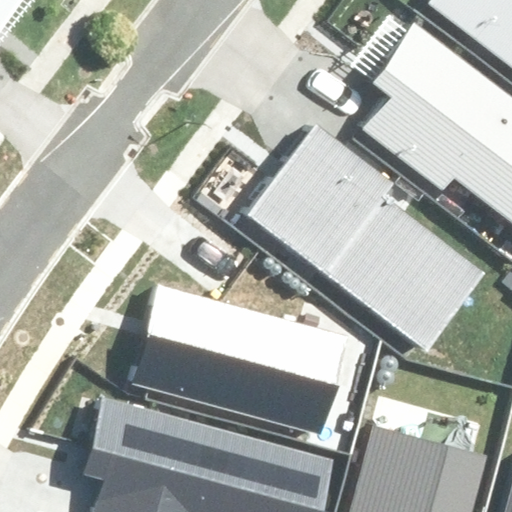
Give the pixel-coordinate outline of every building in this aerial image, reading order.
[(0,0),(0,29),(23,0),(0,0)] [(511,0),(428,0),(427,1),(511,65),(511,0)] [(443,178),(511,230),(511,104),(407,25),(362,83),(392,105),(370,135),(437,186),(443,178)] [(308,125),(239,211),(420,354),(480,279),(383,203),(392,192),(308,125)] [(159,288),(136,381),(325,429),(349,336),(159,288)]
